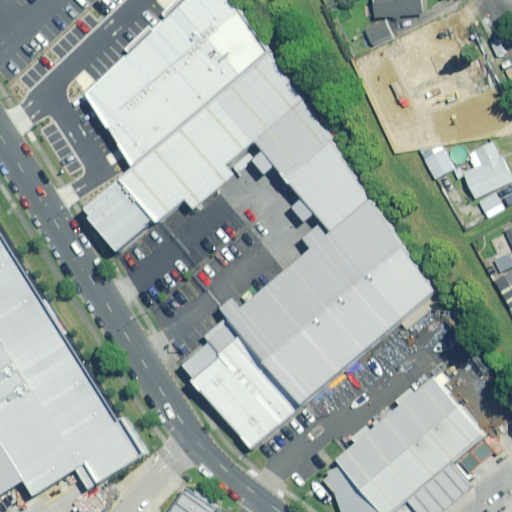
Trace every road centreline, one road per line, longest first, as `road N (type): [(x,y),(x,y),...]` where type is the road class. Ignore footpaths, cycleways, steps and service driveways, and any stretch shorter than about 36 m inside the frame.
road 1 (tertiary): [(280,511),(229,472),(171,408),(0,134)]
road 2 (track): [(511,222),(446,247),(359,143),(286,0)]
